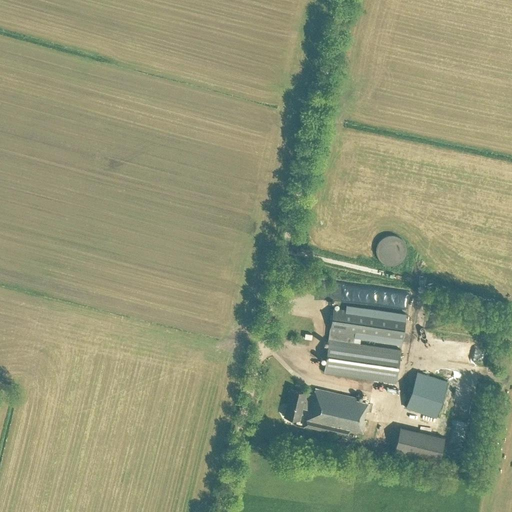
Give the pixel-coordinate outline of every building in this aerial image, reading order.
[(403,299),(403,291),(395,291),(395,299),(403,299)] [(330,329),(329,338),(324,372),(396,382),(401,349),(353,342),(354,333),(402,340),(405,318),(333,308),(330,329)] [(418,371),(411,392),(406,407),(434,416),(446,380),(418,371)] [(315,388),(314,392),(314,394),(306,392),(306,391),(290,388),(284,415),(299,419),(302,407),(308,409),(304,425),(349,435),(350,429),(362,432),(368,403),(355,400),(356,397),(315,388)] [(417,415),(416,423),(434,427),(435,419),(417,415)] [(444,437),(400,426),(393,456),(437,466),(444,437)]
